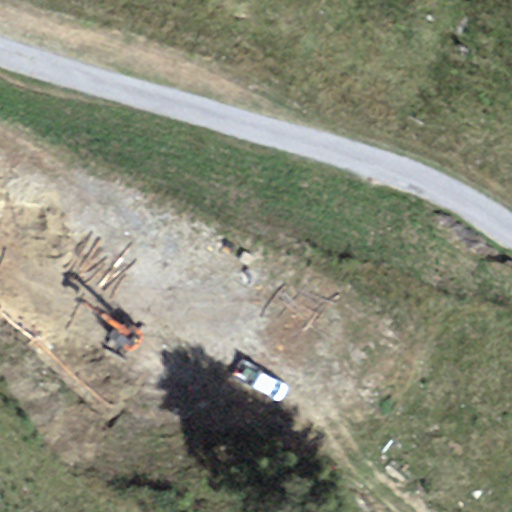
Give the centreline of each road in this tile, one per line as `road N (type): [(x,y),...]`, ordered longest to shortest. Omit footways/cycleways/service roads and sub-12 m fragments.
road 1 (unclassified): [(0,52),(365,162),(452,195),(511,234)]
road 2 (track): [(0,201),(405,511)]
